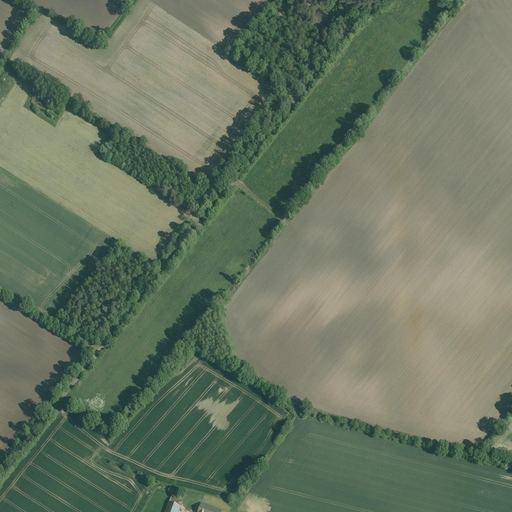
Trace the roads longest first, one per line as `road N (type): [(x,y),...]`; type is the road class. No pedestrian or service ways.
road 1 (unclassified): [(391,0),(0,478)]
road 2 (track): [(313,407),(511,459)]
